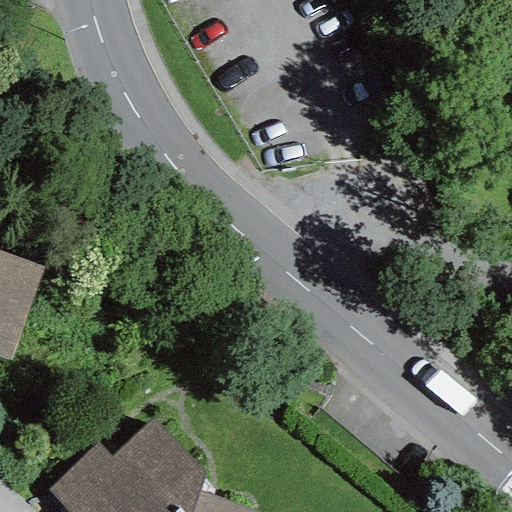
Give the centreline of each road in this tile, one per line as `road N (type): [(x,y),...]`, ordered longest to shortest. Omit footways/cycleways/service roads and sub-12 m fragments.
road 1 (secondary): [(105,0),(177,144),(239,218),(511,465)]
road 2 (unknown): [(275,251),(352,217),(390,213),(511,235)]
